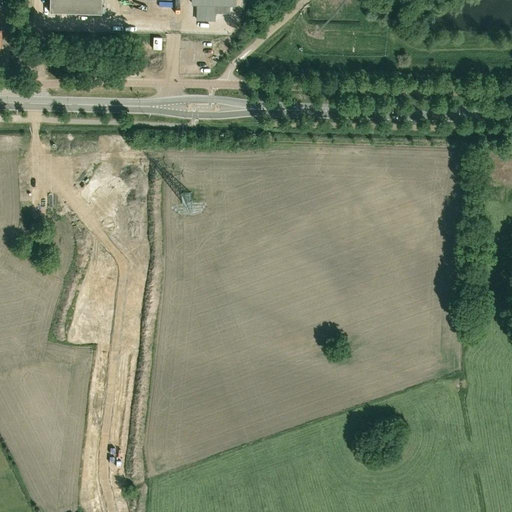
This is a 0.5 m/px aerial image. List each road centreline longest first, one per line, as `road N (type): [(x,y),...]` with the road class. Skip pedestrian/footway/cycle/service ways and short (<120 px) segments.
road 1 (secondary): [(511,115),(298,110)]
road 2 (secondary): [(298,110),(192,98),(106,105)]
road 3 (secondary): [(106,105),(214,116),(298,110)]
road 4 (residential): [(0,83),(172,83)]
